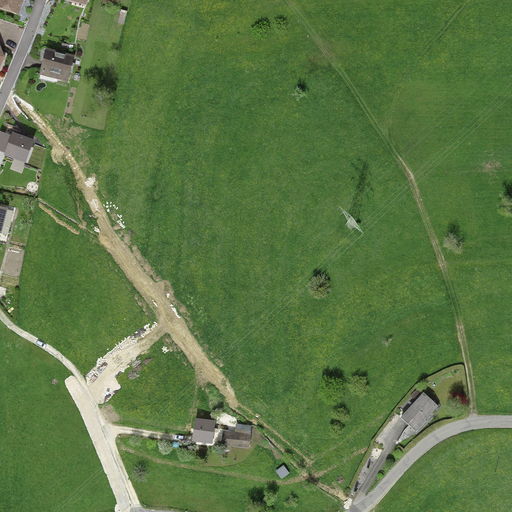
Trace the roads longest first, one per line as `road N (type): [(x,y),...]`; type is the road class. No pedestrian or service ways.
road 1 (track): [(462,0),(401,81),(384,136),(410,181),(448,286),(472,422)]
road 2 (track): [(0,313),(81,380),(133,511)]
road 3 (tertiary): [(355,511),(434,437),(472,422),(511,422)]
road 4 (track): [(290,0),(384,136)]
